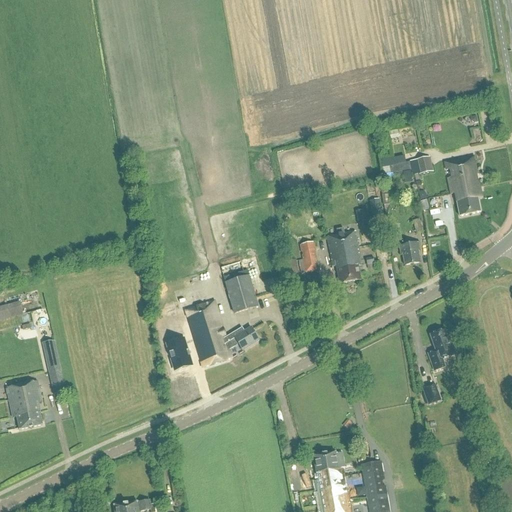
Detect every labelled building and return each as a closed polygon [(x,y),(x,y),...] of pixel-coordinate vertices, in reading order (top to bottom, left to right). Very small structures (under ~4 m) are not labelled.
[(447,180),(450,194),(480,188),(479,181),(475,182),(473,176),(478,175),(474,157),(444,163),(446,172),(450,171),(452,179),(447,180)] [(409,163),(411,171),(412,174),(413,176),(418,175),(419,175),(433,172),(430,158),(415,161),(409,163)] [(384,175),(387,174),(391,174),(401,173),(411,171),(409,163),(406,163),(399,165),(383,169),(382,169),(384,175)] [(480,188),(450,194),(450,195),(455,194),(460,217),(481,213),(478,199),(482,198),(480,188)] [(418,193),(420,201),(429,198),(429,196),(428,195),(427,193),(426,191),(424,190),(418,193)] [(382,195),(382,196),(384,206),(390,205),(388,194),(382,195)] [(379,200),(369,202),(373,222),(383,220),(379,200)] [(429,210),(427,200),(420,202),(422,212),(429,210)] [(367,223),(365,217),(357,218),(358,225),(367,223)] [(420,219),(413,221),(415,234),(423,232),(420,219)] [(402,241),(399,225),(387,227),(390,244),(402,241)] [(333,237),(336,253),(359,249),(356,233),(345,235),(343,229),(336,230),(338,237),(333,237)] [(336,253),(333,237),(327,239),(332,268),(336,268),(339,285),(361,281),(358,268),(362,267),(359,249),(336,253)] [(301,274),(305,273),(305,274),(317,272),(319,271),(318,265),(316,265),(315,261),(315,259),(316,259),(315,251),(316,250),(314,243),(299,245),(301,253),(302,253),(302,256),(301,256),(302,261),(298,261),(301,274)] [(420,263),(418,252),(420,251),(419,243),(399,246),(400,255),(402,255),(404,266),(420,263)] [(235,315),(259,308),(248,272),(244,273),(241,263),(221,269),(235,315)] [(214,302),(184,312),(203,369),(232,360),(229,351),(238,345),(242,352),(260,342),(252,329),(245,333),(242,329),(225,339),(214,302)] [(447,339),(444,331),(430,336),(436,352),(428,355),(434,372),(445,368),(442,360),(456,355),(450,338),(447,339)] [(42,373),(34,333),(30,334),(30,336),(11,340),(13,353),(0,355),(0,365),(3,380),(42,373)] [(189,356),(191,356),(189,350),(187,350),(184,340),(168,344),(175,370),(191,366),(189,356)] [(44,344),(49,373),(54,395),(66,392),(61,370),(54,342),(44,344)] [(43,427),(39,405),(42,404),(37,383),(6,389),(13,419),(16,418),(19,432),(43,427)] [(423,390),(428,406),(441,401),(435,385),(423,390)] [(347,421),(343,426),(348,430),(352,425),(347,421)] [(312,458),(316,475),(317,481),(313,482),(315,492),(345,487),(344,477),(345,477),(344,470),(339,471),(336,453),(312,458)] [(361,466),(362,470),(364,484),(384,481),(381,467),(381,463),(361,466)] [(384,481),(364,484),(365,488),(367,498),(367,499),(387,496),(384,481)] [(315,492),(318,507),(348,502),(345,487),(315,492)] [(369,511),(389,511),(387,496),(367,499),(369,511)] [(145,511),(150,511),(149,511),(154,511),(154,506),(150,507),(149,501),(139,503),(140,504),(138,505),(137,503),(114,506),(114,511),(145,511)] [(318,511),(349,511),(348,502),(318,507),(318,511)]
